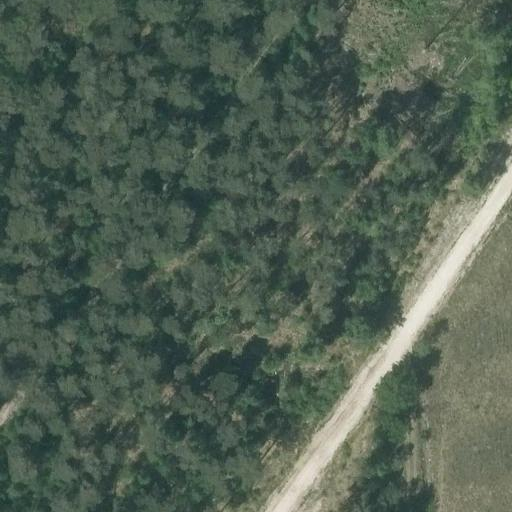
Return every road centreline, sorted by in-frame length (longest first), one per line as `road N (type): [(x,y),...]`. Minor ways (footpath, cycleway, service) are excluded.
road 1 (track): [(405,333),(276,511)]
road 2 (track): [(511,174),(405,333)]
road 3 (track): [(405,511),(405,333)]
